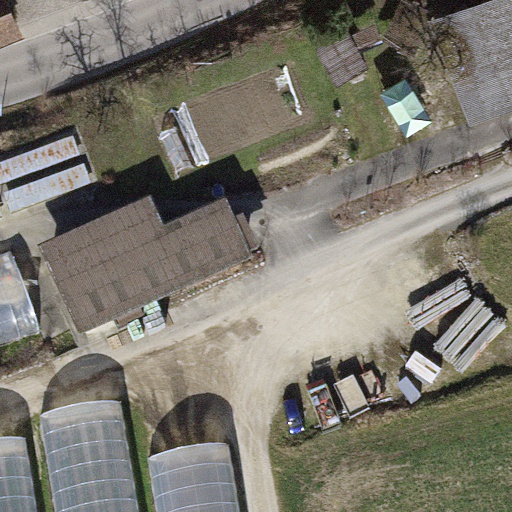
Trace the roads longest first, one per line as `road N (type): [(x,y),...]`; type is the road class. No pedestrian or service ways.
road 1 (track): [(271,287),(243,436),(257,511)]
road 2 (tertiary): [(0,81),(204,0)]
